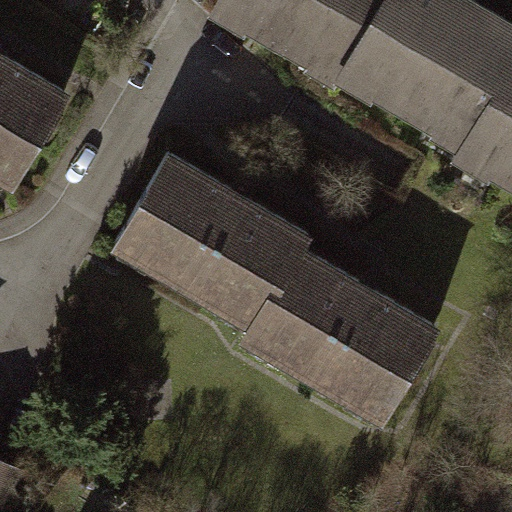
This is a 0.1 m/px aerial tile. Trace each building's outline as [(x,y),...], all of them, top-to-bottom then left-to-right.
[(342,66),(347,57),(380,0),(230,0),(246,9),(243,14),(311,54),(314,50),(342,66)] [(442,114),(468,129),(511,53),(511,21),(476,0),(380,0),(347,57),(375,73),(371,79),(439,119),(442,114)] [(64,90),(0,52),(0,167),(14,175),(64,90)] [(511,53),(468,129),(463,136),(490,152),(487,157),(511,172),(511,53)] [(114,234),(253,317),(298,242),(304,231),(165,148),(114,234)] [(432,322),(298,242),(253,317),(245,329),(380,409),(432,322)] [(0,485),(11,465),(0,458),(0,485)]
